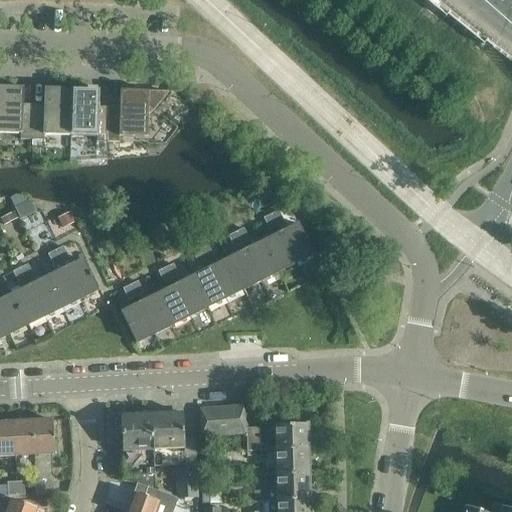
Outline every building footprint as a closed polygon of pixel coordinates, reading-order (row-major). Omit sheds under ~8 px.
[(32,141),(33,105),(23,105),(23,88),(18,88),(18,89),(0,88),(0,133),(20,134),(20,140),(32,141)] [(70,136),(72,90),(50,90),(50,89),(44,89),(44,105),(33,105),(32,141),(44,141),(44,135),(70,136)] [(108,143),(109,107),(99,107),(99,90),(94,90),(94,91),(72,90),(70,136),(96,137),(96,143),(108,143)] [(148,118),(168,94),(169,93),(126,92),(126,91),(120,91),(120,107),(109,107),(108,143),(120,143),(120,137),(147,138),(148,118)] [(314,255),(299,225),(290,230),(286,223),(285,223),(279,211),(272,215),(281,234),(296,264),(314,255)] [(296,264),(281,234),(272,215),(264,219),(270,231),(269,231),(273,238),(263,243),(278,273),(296,264)] [(278,273),(263,243),(254,248),(250,241),(244,229),(236,233),(246,252),(260,282),(278,273)] [(260,282),(246,252),(236,233),(229,237),(234,249),(233,249),(237,256),(228,261),(243,290),(260,282)] [(98,291),(83,261),(74,266),(71,259),(69,259),(63,247),(56,251),(65,270),(80,300),(98,291)] [(243,290),(228,261),(219,265),(215,258),(214,259),(208,247),(201,251),(210,270),(225,299),(243,290)] [(80,300),(65,270),(56,251),(48,255),(54,267),(57,274),(47,279),(62,309),(80,300)] [(225,299),(210,270),(201,251),(193,254),(199,266),(198,267),(201,274),(192,279),(207,308),(225,299)] [(383,271),(386,266),(373,261),(371,266),(383,271)] [(62,309),(47,279),(39,283),(35,276),(34,277),(28,265),(20,269),(30,288),(44,317),(62,309)] [(179,277),(173,265),(165,268),(171,280),(179,277)] [(171,280),(165,268),(158,272),(164,284),(171,280)] [(44,317),(30,288),(20,269),(13,272),(19,284),(18,285),(21,292),(12,297),(27,326),(44,317)] [(207,308),(192,279),(175,287),(189,317),(207,308)] [(143,294),(137,282),(130,286),(136,298),(143,294)] [(136,298),(130,286),(122,290),(128,302),(136,298)] [(189,317),(175,287),(157,296),(172,326),(189,317)] [(172,326),(157,296),(139,305),(154,335),(172,326)] [(27,326),(12,297),(3,301),(0,297),(0,317),(9,335),(27,326)] [(154,335),(139,305),(121,314),(136,344),(154,335)] [(0,339),(9,335),(0,317),(0,339)] [(244,430),(244,409),(244,407),(242,407),(242,408),(202,411),(201,410),(200,410),(201,438),(245,435),(244,430)] [(184,466),(182,415),(183,415),(183,411),(151,413),(151,416),(153,456),(161,455),(162,467),(184,466)] [(153,456),(151,416),(151,413),(118,414),(119,435),(122,435),(124,477),(140,476),(139,456),(153,456)] [(54,454),(53,421),(32,422),(34,456),(54,454)] [(34,456),(32,422),(13,423),(15,457),(34,456)] [(0,457),(15,457),(13,423),(0,424),(0,457)] [(308,450),(307,425),(302,425),(302,423),(294,424),(294,426),(275,426),(276,449),(276,451),(308,450)] [(261,444),(260,429),(244,430),(245,435),(246,435),(247,452),(261,452),(261,444)] [(308,476),(308,450),(276,451),(276,474),(276,477),(308,476)] [(198,496),(197,467),(177,468),(178,497),(198,496)] [(268,474),(268,468),(254,469),(254,477),(276,477),(276,474),(268,474)] [(309,501),(308,476),(276,477),(277,491),(254,492),(255,502),(277,502),(309,501)] [(45,495),(44,482),(44,481),(35,482),(36,495),(45,495)] [(25,496),(24,482),(16,483),(17,496),(25,496)] [(221,482),(202,482),(203,502),(222,501),(221,482)] [(17,496),(16,483),(7,483),(8,497),(17,496)] [(173,511),(178,498),(137,485),(134,494),(158,503),(155,511),(173,511)] [(155,511),(158,503),(134,494),(127,511),(155,511)] [(35,511),(37,510),(12,501),(7,511),(35,511)] [(309,511),(309,501),(277,502),(277,511),(309,511)]
